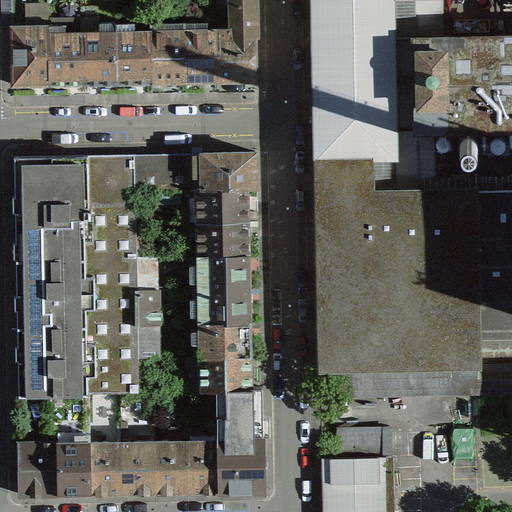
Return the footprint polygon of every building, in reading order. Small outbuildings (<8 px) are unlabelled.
[(11,0),(12,25),(35,24),(35,32),(50,32),(83,31),(82,0),(11,0)] [(219,79),(255,78),(254,36),(254,29),(258,24),(258,12),(258,5),(254,1),(253,0),(217,0),(217,5),(232,4),(232,29),(218,29),(218,79),(219,79)] [(313,0),(314,22),(314,23),(315,48),(314,48),(314,50),(315,50),(316,128),(316,130),(317,155),(316,155),(316,157),(373,156),(393,156),(395,156),(395,154),(394,154),(394,143),(392,0),(313,0)] [(35,24),(12,25),(13,83),(22,83),(51,82),(59,82),(91,81),(130,80),(152,80),(166,79),(192,79),(218,79),(218,29),(151,30),(83,31),(50,32),(35,32),(35,24)] [(421,129),(433,129),(445,129),(450,129),(473,128),(473,129),(478,129),(477,132),(473,132),(462,132),(458,132),(458,137),(459,148),(458,148),(458,152),(463,152),(474,152),(479,152),(478,147),(478,140),(482,140),(482,147),(511,146),(511,34),(504,35),(504,34),(499,35),(477,36),(477,35),(472,35),(472,36),(449,36),(444,36),(419,37),(419,36),(414,36),(416,130),(421,130),(421,129)] [(143,189),(197,189),(197,188),(247,187),(257,187),(256,151),(134,153),(134,189),(142,189),(143,189)] [(15,200),(17,298),(18,364),(19,393),(57,392),(138,391),(138,357),(136,256),(134,189),(134,153),(14,155),(15,200)] [(318,191),(320,367),(400,365),(479,364),(478,335),(511,333),(511,265),(436,267),(434,189),(372,190),(371,159),(373,159),(373,156),(316,157),(316,160),(317,160),(318,191)] [(248,229),(248,221),(247,194),(247,188),(247,187),(197,188),(197,189),(197,222),(198,232),(192,232),(192,239),(198,239),(198,254),(198,255),(248,254),(248,229)] [(511,187),(486,188),(434,189),(436,267),(511,265),(511,187)] [(250,355),(250,328),(249,297),(249,263),(248,254),(198,255),(191,255),(191,266),(199,266),(199,289),(193,289),(193,297),(199,297),(200,322),(194,323),(194,330),(200,330),(200,356),(250,355)] [(138,357),(159,356),(157,256),(136,256),(138,357)] [(218,389),(251,388),(251,365),(250,355),(200,356),(201,389),(205,389),(218,389)] [(149,373),(139,373),(138,373),(138,389),(139,389),(149,388),(149,373)] [(219,408),(219,417),(261,416),(262,416),(261,388),(260,388),(251,388),(218,389),(219,408)] [(59,492),(58,439),(57,392),(19,393),(19,394),(20,440),(19,440),(20,493),(27,493),(59,492)] [(386,511),(387,511),(387,501),(387,482),(386,482),(386,479),(387,479),(386,457),(386,455),(385,455),(384,425),(338,426),(338,456),(322,456),(322,458),(323,458),(323,481),(323,484),(323,511),(386,511)] [(219,439),(220,488),(263,488),(262,427),(255,427),(256,436),(219,436),(219,439)] [(170,429),(170,439),(89,441),(90,491),(97,491),(127,491),(161,490),(192,489),(220,488),(219,439),(215,439),(215,435),(200,435),(200,428),(170,429)] [(90,491),(89,441),(89,439),(58,439),(59,492),(68,492),(90,491)]
